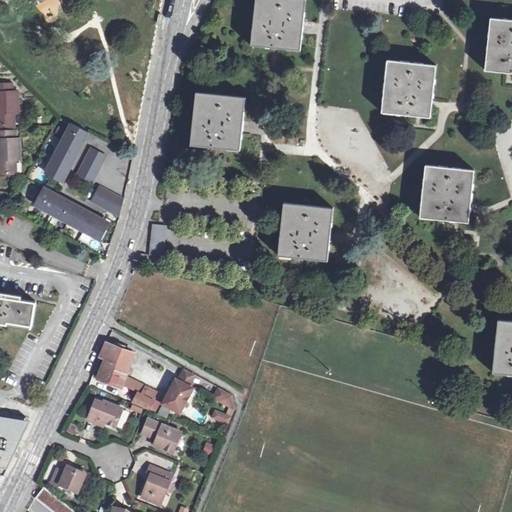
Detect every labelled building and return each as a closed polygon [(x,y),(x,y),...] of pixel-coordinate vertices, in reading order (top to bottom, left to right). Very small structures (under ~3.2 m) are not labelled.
[(261,0),(255,45),(306,52),(309,26),(312,0),(308,0),(261,0)] [(509,74),(511,73),(511,20),(491,18),(485,71),(509,74)] [(384,112),(431,117),(434,92),(437,67),(389,62),(384,112)] [(0,121),(15,121),(15,109),(19,109),(18,87),(14,87),(14,81),(0,80),(0,121)] [(194,145),(242,150),(246,124),(249,98),(201,93),(194,145)] [(85,140),(90,131),(73,122),(46,170),(64,180),(68,170),(67,170),(74,156),(76,157),(81,148),(79,147),(83,139),(85,140)] [(0,157),(0,169),(16,169),(16,157),(20,157),(20,135),(15,135),(15,128),(0,128),(0,135),(1,136),(1,155),(1,157),(0,157)] [(79,173),(93,181),(107,155),(93,147),(79,173)] [(443,222),(468,224),(469,210),(473,172),(426,167),(420,219),(443,222)] [(45,185),(35,202),(99,238),(104,229),(109,222),(100,216),(99,218),(85,210),(86,209),(67,198),(67,200),(53,192),(54,191),(45,185)] [(119,197),(100,186),(92,200),(112,211),(119,197)] [(124,199),(119,197),(112,211),(120,215),(124,199)] [(302,260),(330,263),(334,237),(337,211),(288,205),(282,257),(302,260)] [(152,255),(166,256),(169,227),(156,225),(152,255)] [(139,266),(146,268),(150,254),(144,254),(139,266)] [(32,326),(36,303),(6,299),(0,297),(0,323),(8,325),(9,323),(32,326)] [(492,374),(511,376),(511,322),(498,321),(492,374)] [(112,371),(127,376),(135,354),(108,343),(105,350),(102,358),(107,359),(107,358),(115,361),(112,371)] [(107,358),(107,359),(102,373),(100,380),(122,388),(127,376),(112,371),(115,361),(107,358)] [(157,414),(167,418),(172,408),(180,412),(193,388),(176,379),(157,414)] [(142,385),(138,393),(154,401),(158,393),(142,385)] [(218,388),(213,398),(233,409),(234,409),(232,396),(218,388)] [(154,401),(138,393),(134,402),(150,409),(154,401)] [(99,420),(108,423),(111,425),(118,427),(125,408),(106,401),(105,402),(97,400),(93,411),(89,420),(97,423),(99,420)] [(211,417),(228,425),(232,415),(215,408),(211,417)] [(0,475),(3,476),(29,422),(0,416),(0,475)] [(151,435),(157,421),(151,419),(145,433),(151,435)] [(184,432),(157,421),(151,435),(155,437),(159,439),(156,445),(175,453),(184,432)] [(212,455),(216,445),(206,442),(202,452),(212,455)] [(71,470),(67,468),(65,472),(58,469),(52,483),(60,487),(61,484),(78,492),(86,473),(84,472),(73,467),(71,470)] [(170,481),(173,475),(154,467),(151,475),(154,476),(152,483),(145,499),(164,506),(170,492),(173,485),(174,483),(170,481)] [(74,511),(45,488),(36,499),(51,511),(74,511)]
